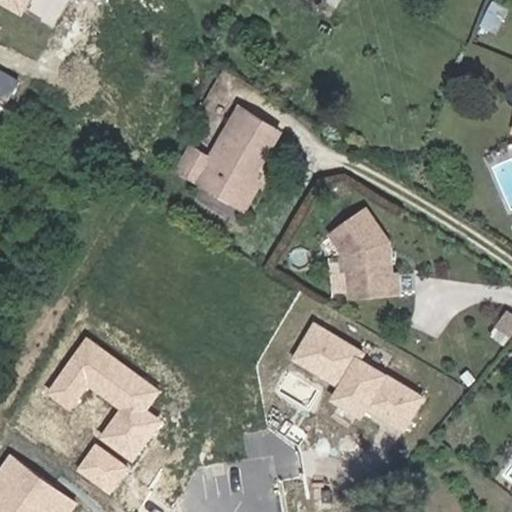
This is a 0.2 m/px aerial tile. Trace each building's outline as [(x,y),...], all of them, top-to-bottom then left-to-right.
[(496,32),(508,8),(494,1),(482,25),(496,32)] [(0,93),(14,100),(25,76),(0,64),(0,93)] [(255,177),(283,131),(242,106),(212,157),(193,146),(180,170),(247,209),(263,181),(255,177)] [(391,242),(368,209),(333,234),(349,257),(349,259),(352,293),(353,297),(401,293),(399,271),(394,272),(391,242)] [(352,293),(349,259),(334,260),(337,294),(352,293)] [(298,359),(345,383),(337,398),(371,415),(374,409),(414,429),(437,385),(316,323),(298,359)] [(75,511),(87,496),(14,448),(0,469),(0,511),(75,511)]
